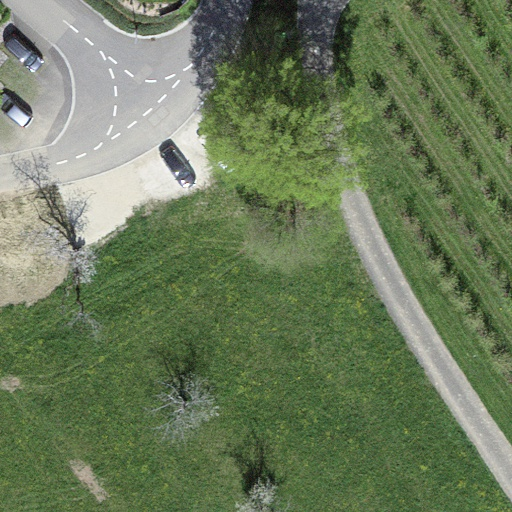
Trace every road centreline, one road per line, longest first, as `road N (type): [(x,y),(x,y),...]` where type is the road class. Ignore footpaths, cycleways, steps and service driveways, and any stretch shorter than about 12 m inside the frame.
road 1 (track): [(314,0),(312,33),(347,191),(376,255),(511,470)]
road 2 (residential): [(178,105),(135,139),(0,184)]
road 3 (residential): [(178,105),(88,50),(32,0)]
